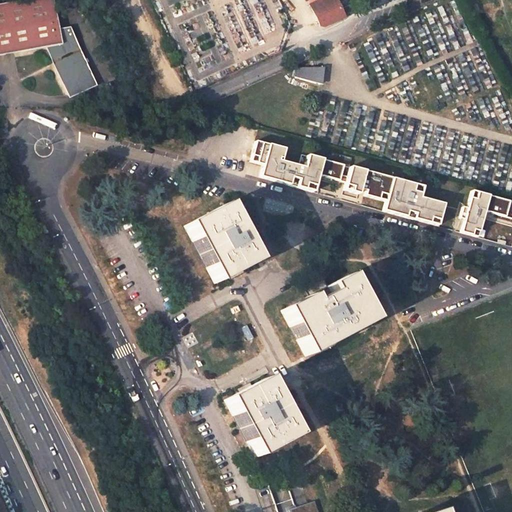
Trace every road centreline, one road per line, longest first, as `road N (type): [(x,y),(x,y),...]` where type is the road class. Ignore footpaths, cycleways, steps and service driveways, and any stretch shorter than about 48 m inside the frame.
road 1 (residential): [(69,136),(511,257)]
road 2 (residential): [(197,511),(51,211),(45,178)]
road 3 (residential): [(394,0),(194,97)]
road 4 (trunk): [(75,511),(0,352)]
road 5 (residential): [(69,136),(46,118),(18,129),(13,158),(25,173),(45,178)]
